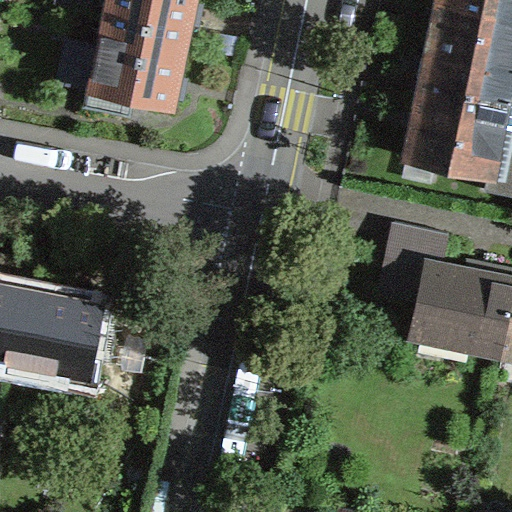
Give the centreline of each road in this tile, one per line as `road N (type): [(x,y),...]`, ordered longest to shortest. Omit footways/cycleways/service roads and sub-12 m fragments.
road 1 (residential): [(197,511),(261,212)]
road 2 (residential): [(261,212),(0,163)]
road 3 (residential): [(261,212),(305,0)]
